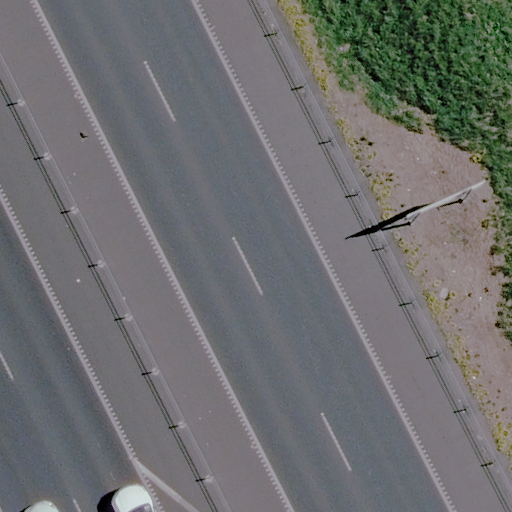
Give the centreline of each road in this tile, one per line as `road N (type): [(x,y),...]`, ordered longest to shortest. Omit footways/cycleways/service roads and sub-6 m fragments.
road 1 (motorway): [(134,0),(399,511)]
road 2 (motorway): [(131,511),(0,245)]
